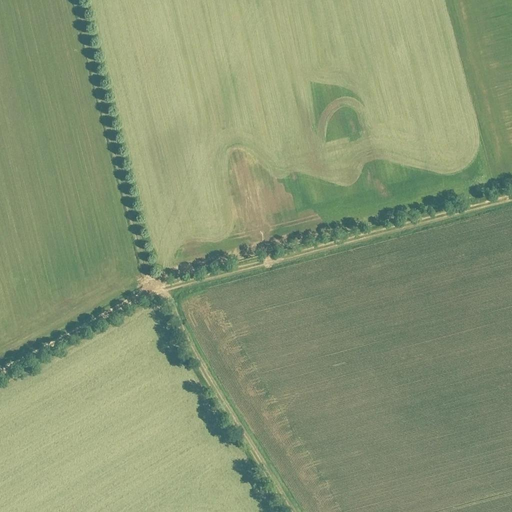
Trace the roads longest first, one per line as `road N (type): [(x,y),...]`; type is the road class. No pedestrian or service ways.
road 1 (track): [(162,289),(511,196)]
road 2 (track): [(162,289),(289,511)]
road 3 (track): [(0,372),(162,289)]
